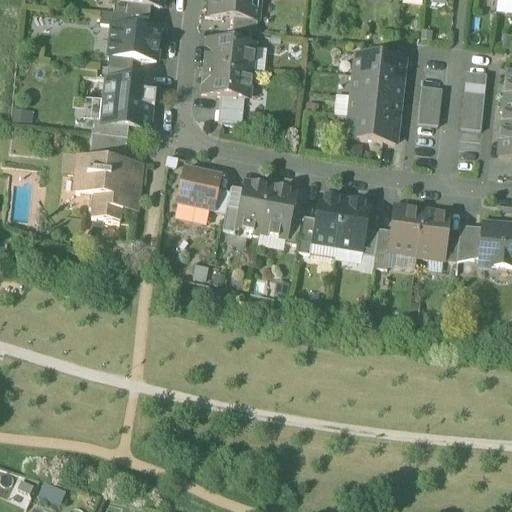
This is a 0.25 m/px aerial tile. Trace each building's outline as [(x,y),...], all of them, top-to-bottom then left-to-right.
[(162,12),(162,0),(114,0),(114,7),(150,10),(162,12)] [(257,25),(259,0),(211,0),(209,19),(233,22),(257,25)] [(134,21),(148,22),(150,10),(114,7),(113,18),(134,21)] [(111,30),(133,33),(134,21),(113,18),(101,17),(99,29),(111,31),(111,30)] [(251,36),(255,37),(257,25),(233,22),(231,34),(251,36)] [(132,64),(156,66),(159,36),(133,33),(111,30),(111,31),(108,61),(132,64)] [(225,45),(249,48),(251,36),(231,34),(227,34),(225,45)] [(206,43),(203,71),(251,76),(253,61),(249,61),(250,48),(249,48),(225,45),(206,43)] [(356,60),(353,81),(401,86),(403,65),(356,60)] [(106,73),(130,76),(132,64),(108,61),(106,73)] [(249,91),(251,76),(203,71),(200,99),(219,101),(244,104),(245,91),(249,91)] [(130,76),(106,73),(105,85),(129,88),(130,76)] [(464,77),(463,88),(484,90),(486,79),(464,77)] [(353,81),(351,101),(399,107),(401,86),(353,81)] [(129,88),(105,85),(101,126),(100,129),(127,132),(148,134),(152,90),(129,88)] [(421,93),(417,130),(438,132),(442,95),(421,93)] [(462,98),(458,135),(480,137),(483,100),(462,98)] [(217,126),(241,128),(244,104),(219,101),(217,126)] [(351,101),(349,122),(396,127),(399,107),(351,101)] [(511,104),(504,104),(501,132),(511,132),(511,104)] [(394,148),(396,127),(349,122),(347,143),(394,148)] [(101,126),(92,126),(90,140),(126,144),(127,132),(100,129),(101,126)] [(511,160),(511,132),(501,132),(498,159),(511,160)] [(88,163),(124,167),(126,144),(90,140),(88,163)] [(77,181),(79,162),(62,160),(60,180),(77,181)] [(104,227),(119,229),(120,216),(134,217),(137,185),(129,184),(129,177),(132,177),(133,168),(124,167),(88,163),(79,162),(77,181),(75,199),(93,201),(90,224),(104,226),(104,227)] [(137,185),(134,217),(137,217),(142,169),(133,168),(132,177),(129,177),(129,184),(137,185)] [(176,209),(212,216),(217,195),(220,182),(183,174),(176,209)] [(234,234),(259,239),(268,192),(243,187),(238,214),(234,234)] [(294,197),(268,192),(259,239),(285,244),(289,224),(294,197)] [(212,218),(224,220),(229,197),(217,195),(212,216),(212,218)] [(311,248),(336,252),(343,205),(318,201),(314,224),(311,248)] [(369,209),(343,205),(336,252),(362,256),(365,236),(369,209)] [(222,236),(234,238),(234,234),(238,214),(226,211),(222,236)] [(389,256),(416,259),(421,216),(421,215),(393,212),(390,236),(388,256),(389,256)] [(448,219),(421,216),(416,259),(415,262),(442,265),(443,265),(445,242),(448,219)] [(297,258),(309,260),(311,248),(314,224),(302,222),(297,258)] [(284,248),(296,250),(301,226),(289,224),(285,244),(284,248)] [(478,269),(511,272),(511,232),(511,233),(509,235),(498,234),(496,231),(481,230),(481,233),(479,262),(479,263),(478,269)] [(458,244),(457,258),(468,259),(468,262),(479,262),(481,233),(459,231),(458,244)] [(375,258),(388,260),(389,256),(388,256),(390,236),(378,234),(375,258)] [(361,260),(373,261),(377,237),(365,236),(362,256),(361,260)] [(282,256),(284,248),(285,244),(259,239),(257,251),(282,256)] [(456,268),(457,258),(458,244),(445,242),(443,265),(442,265),(442,266),(456,268)] [(456,268),(479,263),(479,262),(468,262),(468,259),(457,258),(456,268)] [(65,496),(44,487),(37,501),(59,510),(65,496)]
